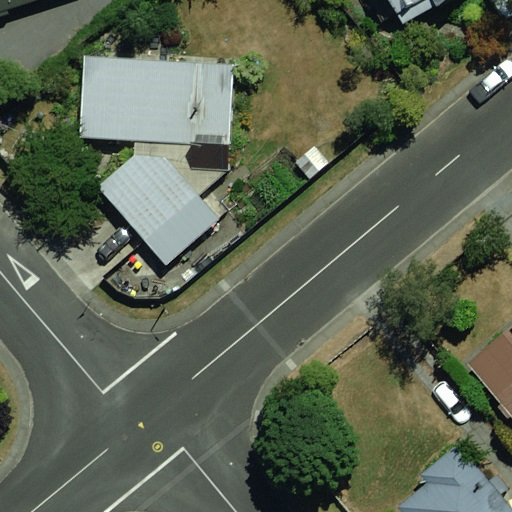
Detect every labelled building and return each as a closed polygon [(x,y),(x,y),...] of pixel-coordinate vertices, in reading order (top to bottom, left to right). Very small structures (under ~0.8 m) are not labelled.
[(0,0),(0,11),(39,0),(0,0)] [(373,0),(389,33),(458,0),(373,0)] [(217,66),(59,59),(55,142),(213,149),(217,66)] [(137,151),(81,196),(147,278),(203,233),(137,151)] [(511,320),(448,361),(511,435),(511,320)] [(492,511),(439,447),(375,498),(384,511),(492,511)]
